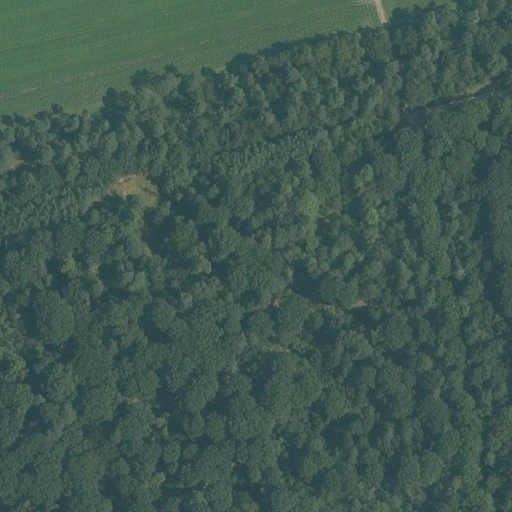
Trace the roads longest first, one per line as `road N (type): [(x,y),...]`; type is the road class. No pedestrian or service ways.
road 1 (unclassified): [(511,91),(430,113),(416,133),(488,511)]
road 2 (track): [(376,0),(416,133)]
